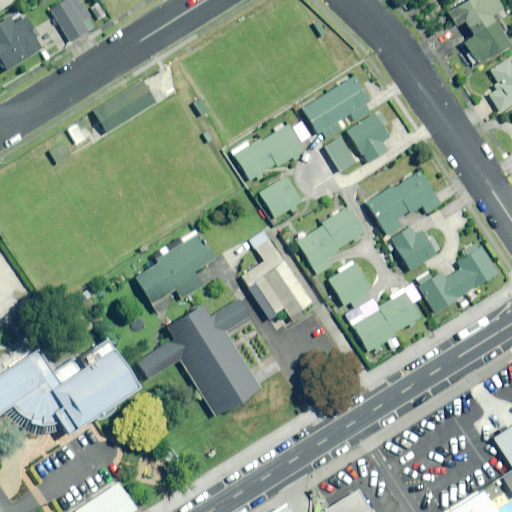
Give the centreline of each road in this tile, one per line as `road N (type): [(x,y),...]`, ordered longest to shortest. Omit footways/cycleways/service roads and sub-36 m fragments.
road 1 (secondary): [(209,511),(511,322)]
road 2 (residential): [(511,217),(353,0)]
road 3 (residential): [(204,0),(0,125)]
road 4 (unknown): [(451,129),(343,197),(384,265)]
